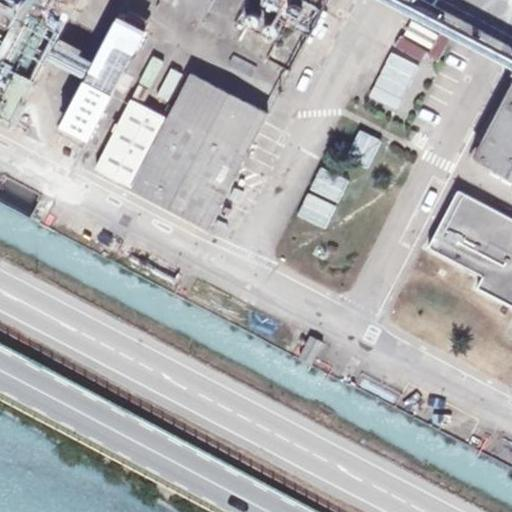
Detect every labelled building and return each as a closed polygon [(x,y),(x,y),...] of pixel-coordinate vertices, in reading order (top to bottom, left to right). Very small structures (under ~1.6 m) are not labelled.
[(65,38),(80,0),(5,0),(23,7),(17,22),(37,30),(38,27),(65,38)] [(169,0),(204,18),(213,0),(169,0)] [(301,13),(301,12),(301,11),(301,9),(300,7),(298,6),(296,5),(294,5),(292,6),(291,7),(290,8),(289,11),(290,13),(291,15),(292,16),(293,17),(295,17),(297,17),(299,16),(300,15),(301,13)] [(260,23),(261,21),(261,20),(261,19),(260,17),(259,15),(256,13),(254,13),(251,13),(249,15),(247,16),(247,17),(246,20),(247,23),(247,24),(248,25),(251,27),(253,27),(256,27),(258,25),(259,24),(260,23)] [(91,139),(148,29),(124,17),(91,82),(87,80),(64,125),(91,139)] [(279,32),(279,31),(279,30),(279,27),(278,25),(277,25),(276,24),(275,23),(274,23),(272,23),(270,23),(267,24),(266,26),(265,29),(265,31),(265,33),(266,34),(268,36),(270,37),(271,37),(273,37),(274,37),(277,35),(278,33),(279,32)] [(423,61),(425,54),(441,58),(448,37),(407,25),(398,53),(423,61)] [(293,56),(293,53),(293,52),(293,51),(292,50),(292,49),(290,47),(289,47),(287,46),(285,46),(283,46),(281,48),(279,50),(278,52),(278,54),(279,55),(279,56),(280,58),(281,59),(283,60),(286,61),(288,60),(291,59),(292,58),(293,56)] [(139,84),(153,90),(166,63),(152,56),(139,84)] [(0,117),(13,122),(31,80),(14,73),(0,105),(0,117)] [(210,227),(269,112),(194,73),(171,118),(134,99),(98,168),(210,227)] [(511,173),(511,88),(477,155),(511,173)] [(357,131),(347,160),(371,168),(381,139),(357,131)] [(319,166),(308,191),(339,204),(350,179),(319,166)] [(0,192),(0,199),(30,213),(38,194),(6,180),(0,192)] [(511,304),(511,216),(459,189),(429,247),(485,276),(479,287),(511,304)]
